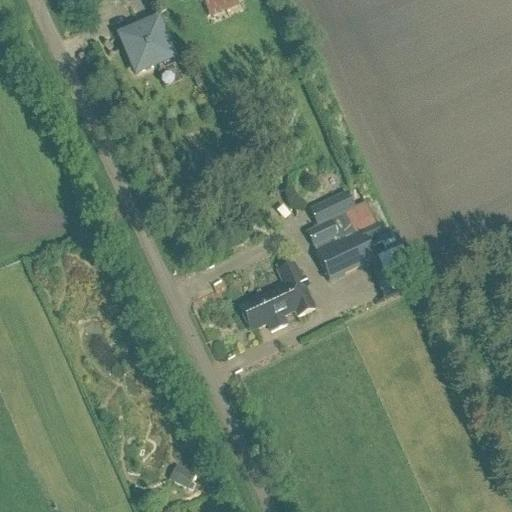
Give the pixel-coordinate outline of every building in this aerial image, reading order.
[(195,0),(199,8),(218,0),(195,0)] [(118,11),(125,31),(144,25),(137,4),(118,11)] [(118,38),(134,76),(172,60),(156,22),(118,38)] [(366,267),(381,304),(384,302),(415,288),(397,249),(389,253),(376,227),(365,206),(353,211),(344,193),(307,211),(317,233),(310,235),(319,254),(313,257),(327,286),(366,267)] [(251,334),(266,327),(270,335),(285,329),(281,320),(293,315),(296,321),(311,314),(291,268),(275,275),(280,287),(239,306),(251,334)]
